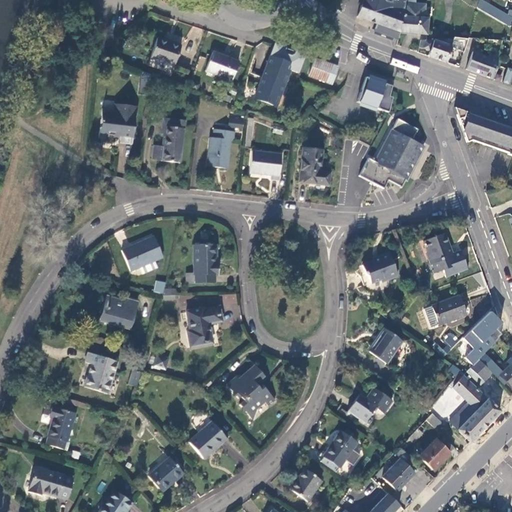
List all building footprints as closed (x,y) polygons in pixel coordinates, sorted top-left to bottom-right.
[(406,3),(406,0),(361,0),(357,17),(377,24),(374,30),(398,39),(400,32),(407,3),(406,3)] [(407,3),(400,32),(426,34),(427,18),(425,18),(425,5),(416,4),(407,3)] [(180,46),(157,38),(150,58),(173,66),(180,46)] [(464,53),(467,39),(454,38),(453,40),(441,39),(440,42),(435,40),(420,40),(419,48),(430,51),(429,56),(440,60),(446,62),(451,48),(464,53)] [(284,49),(274,46),(255,98),(276,106),(289,71),(298,74),(304,56),(294,52),(290,57),(285,55),(284,49)] [(478,74),(493,80),(499,58),(489,55),(486,57),(472,52),(466,69),(478,74)] [(238,63),(212,53),(205,71),(231,81),(238,63)] [(314,59),(314,60),(309,75),(332,84),(338,68),(314,59)] [(511,85),(511,84),(511,68),(507,67),(503,83),(511,85)] [(366,80),(358,105),(378,111),(387,115),(392,100),(389,99),(392,88),(366,80)] [(131,144),(136,107),(114,104),(113,113),(101,112),(99,135),(119,138),(118,143),(131,144)] [(511,128),(454,108),(466,142),(471,140),(506,153),(506,155),(511,157),(511,128)] [(163,137),(162,146),(160,161),(179,163),(184,121),(162,118),(160,136),(163,137)] [(397,119),(380,152),(411,168),(422,146),(412,140),(417,130),(397,119)] [(233,131),(213,130),(212,138),(209,138),(206,166),(227,168),(230,140),(233,140),(233,131)] [(160,161),(162,146),(153,145),(151,159),(160,161)] [(299,182),(328,186),(330,173),(320,171),(322,151),(303,148),(299,182)] [(282,155),(252,151),(249,173),(271,176),(271,179),(279,180),(282,155)] [(401,187),(411,168),(380,152),(375,161),(368,158),(359,176),(372,183),(383,189),(388,179),(401,187)] [(446,275),(467,268),(460,250),(451,253),(449,246),(450,246),(445,232),(425,240),(428,248),(427,250),(431,261),(429,261),(433,272),(443,268),(446,275)] [(130,271),(162,258),(154,239),(146,242),(146,240),(121,250),(130,271)] [(193,246),(193,273),(194,283),(213,283),(213,275),(217,275),(217,264),(215,264),(215,245),(193,246)] [(397,276),(389,252),(379,256),(380,259),(362,264),(365,274),(368,274),(371,282),(381,279),(383,281),(397,276)] [(194,283),(193,273),(185,274),(185,284),(194,283)] [(153,292),(163,294),(166,282),(155,280),(153,292)] [(129,329),(137,301),(123,298),(122,301),(106,296),(98,321),(129,329)] [(437,325),(466,315),(460,298),(431,307),(437,325)] [(190,347),(212,343),(209,324),(222,321),(219,307),(206,309),(205,307),(185,311),(188,330),(186,330),(190,347)] [(386,364),(402,341),(383,328),(378,336),(380,337),(370,352),(386,364)] [(484,351),(493,342),(487,337),(477,347),(481,351),(483,350),(484,351)] [(107,394),(117,363),(87,353),(84,363),(91,365),(84,387),(107,394)] [(168,358),(157,355),(153,369),(159,371),(160,368),(165,370),(168,358)] [(491,364),(482,356),(478,360),(487,369),(491,364)] [(511,388),(511,387),(511,360),(511,359),(507,362),(510,365),(500,375),(511,388)] [(480,385),(491,374),(487,369),(478,360),(467,372),(480,385)] [(263,376),(254,365),(238,379),(235,376),(225,385),(237,399),(239,397),(243,401),(239,404),(248,415),(264,402),(267,407),(275,401),(261,385),(258,388),(255,384),(263,376)] [(452,365),(448,371),(456,376),(460,370),(452,365)] [(136,387),(140,372),(132,370),(127,385),(136,387)] [(463,375),(461,377),(452,389),(467,404),(448,423),(457,432),(470,445),(485,430),(501,414),(463,375)] [(392,401),(373,388),(365,399),(359,396),(348,411),(365,423),(375,408),(383,413),(392,401)] [(440,398),(432,407),(443,417),(451,407),(440,398)] [(67,441),(74,413),(52,407),(49,416),(53,417),(47,435),(49,436),(47,444),(63,449),(65,441),(67,441)] [(431,413),(429,415),(425,420),(435,430),(442,424),(431,413)] [(203,459),(226,439),(212,422),(189,443),(203,459)] [(413,444),(422,434),(417,429),(408,439),(413,444)] [(339,468),(356,443),(339,431),(322,456),(339,468)] [(432,470),(454,448),(443,437),(438,443),(435,440),(419,456),(432,470)] [(407,466),(413,458),(401,447),(394,454),(400,459),(382,478),(397,492),(415,474),(407,466)] [(161,491),(182,473),(169,458),(148,476),(161,491)] [(35,468),(29,491),(40,495),(41,492),(56,497),(57,494),(67,497),(72,480),(62,477),(62,475),(35,468)] [(307,501),(321,481),(303,469),(289,489),(307,501)] [(125,511),(131,503),(113,491),(99,511),(125,511)] [(391,511),(398,504),(386,493),(368,511),(391,511)]
